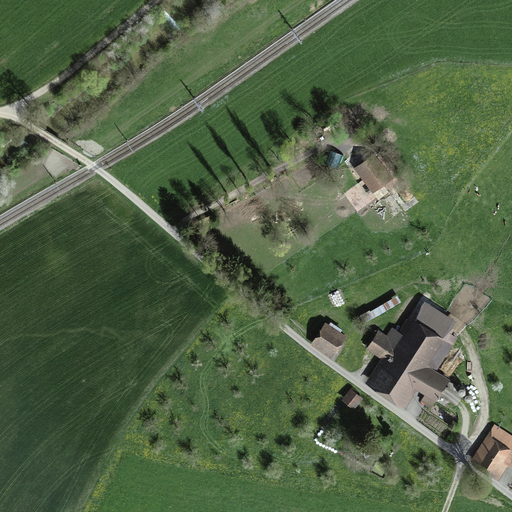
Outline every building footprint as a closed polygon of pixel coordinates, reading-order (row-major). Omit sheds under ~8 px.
[(358,168),(374,188),(388,177),(373,157),(358,168)] [(398,345),(378,331),(367,348),(388,361),(375,381),(402,399),(414,381),(437,396),(447,380),(433,372),(459,333),(422,309),(398,345)] [(344,335),(329,325),(315,346),(330,356),(344,335)] [(361,398),(351,390),(344,398),(354,406),(361,398)] [(478,460),(495,472),(504,458),(511,463),(511,437),(499,428),(478,460)]
